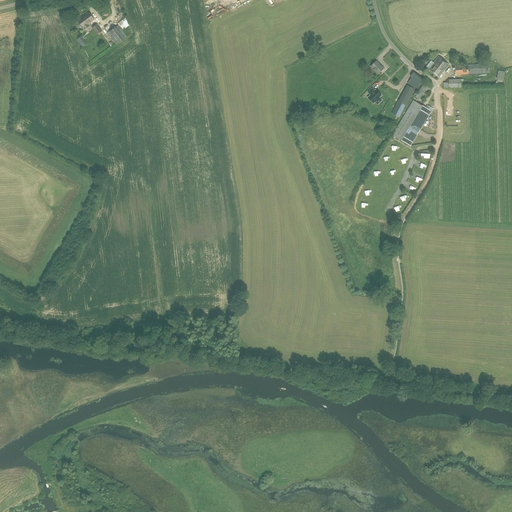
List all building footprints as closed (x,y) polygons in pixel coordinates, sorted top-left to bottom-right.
[(86,28),(89,26),(87,24),(94,19),(89,12),(78,20),(83,27),(84,26),(86,28)] [(124,29),(131,26),(128,18),(121,21),(124,29)] [(97,35),(102,31),(97,23),(92,27),(97,35)] [(116,44),(127,36),(118,25),(108,33),(116,44)] [(438,56),(433,62),(431,60),(426,66),(429,69),(438,77),(444,70),(449,65),(438,56)] [(378,74),(384,68),(376,61),(371,66),(378,74)] [(455,74),(490,72),(489,63),(455,65),(455,74)] [(500,70),(498,83),(504,84),(507,72),(500,70)] [(412,76),(414,77),(410,82),(419,89),(425,80),(415,72),(412,76)] [(422,101),(430,88),(423,84),(415,97),(422,101)] [(377,93),(375,90),(375,91),(372,88),(368,92),(370,95),(368,97),(371,101),(373,99),(375,101),(378,104),(382,100),(379,97),(381,95),(378,92),(377,93)] [(425,107),(413,100),(393,134),(410,145),(431,111),(432,108),(427,105),(425,107)] [(399,117),(405,105),(398,101),(392,113),(399,117)]
